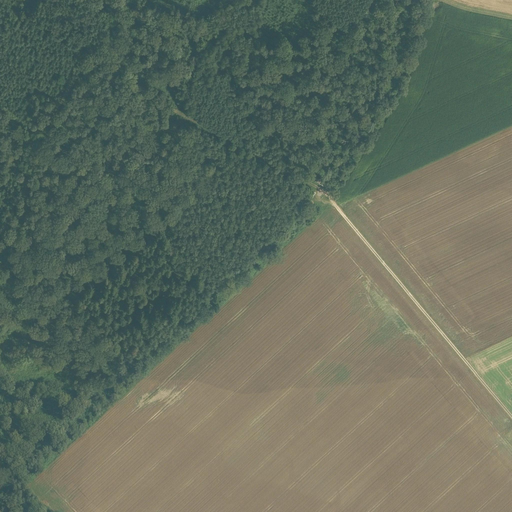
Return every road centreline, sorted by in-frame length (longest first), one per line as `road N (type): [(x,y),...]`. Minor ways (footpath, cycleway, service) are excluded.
road 1 (track): [(89,59),(322,188),(332,202)]
road 2 (track): [(332,202),(511,417)]
road 3 (track): [(0,233),(25,208),(46,122),(132,0)]
